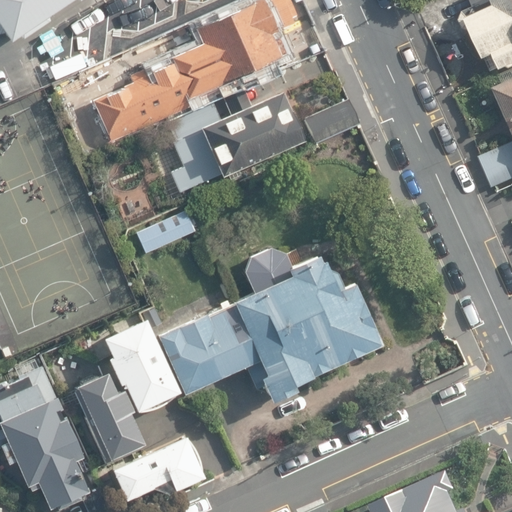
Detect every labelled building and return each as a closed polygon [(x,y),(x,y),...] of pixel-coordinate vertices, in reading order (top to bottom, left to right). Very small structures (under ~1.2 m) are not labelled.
[(0,0),(0,28),(8,41),(68,0),(0,0)] [(252,0),(193,28),(200,43),(129,74),(132,82),(91,100),(109,142),(267,71),(263,63),(285,53),(276,31),(294,24),(291,18),(297,15),(289,0),(252,0)] [(511,0),(484,0),(478,3),(479,5),(463,12),(460,21),(463,28),(471,31),(491,73),(500,69),(501,71),(509,67),(510,70),(511,69),(511,0)] [(511,79),(494,88),(511,127),(511,79)] [(302,140),(279,91),(251,104),(243,87),(222,97),(230,113),(218,118),(210,101),(163,123),(183,166),(170,172),(179,193),(218,174),(220,177),(302,140)] [(359,122),(348,99),(304,118),(314,141),(359,122)] [(511,177),(511,141),(480,156),(493,186),(511,177)] [(145,253),(195,231),(185,210),(135,232),(145,253)] [(380,344),(351,282),(342,286),(336,272),(324,268),(321,259),(318,261),(315,254),(290,265),(284,253),(268,246),(248,256),(242,271),(251,291),(230,301),(231,304),(204,316),(203,313),(155,335),(181,394),(243,366),(254,390),(261,386),(268,402),(294,390),(291,384),(380,344)] [(162,324),(154,308),(142,313),(150,329),(162,324)] [(176,391),(142,318),(99,337),(108,356),(104,358),(116,384),(120,383),(133,411),(137,410),(139,412),(148,411),(157,407),(167,402),(173,397),(176,391)] [(46,508),(86,490),(72,460),(81,456),(63,416),(61,417),(57,409),(60,408),(41,365),(38,367),(34,358),(14,367),(18,377),(0,384),(0,432),(4,441),(0,442),(0,451),(6,464),(12,460),(24,486),(26,485),(28,491),(37,487),(46,508)] [(104,371),(72,386),(107,464),(115,462),(125,459),(133,455),(141,448),(139,444),(141,443),(127,412),(131,411),(121,389),(113,392),(104,371)] [(184,437),(182,435),(108,468),(122,500),(149,487),(165,494),(201,476),(199,473),(201,472),(200,463),(197,454),(194,446),(189,440),(186,437),(184,437)] [(465,511),(463,508),(459,510),(451,492),(456,490),(447,470),(370,507),(372,511),(465,511)] [(108,511),(97,487),(79,495),(87,511),(108,511)]
